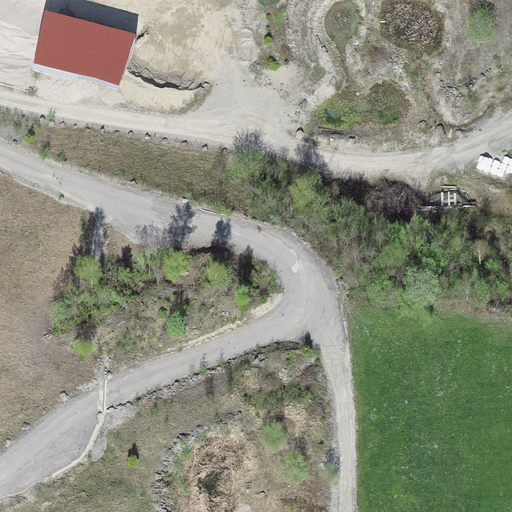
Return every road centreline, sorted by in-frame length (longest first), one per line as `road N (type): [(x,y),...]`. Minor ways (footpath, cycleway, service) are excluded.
road 1 (track): [(346,511),(338,371),(328,318),(301,270),(261,241),(0,147)]
road 2 (track): [(0,95),(388,166),(462,151),(511,123)]
